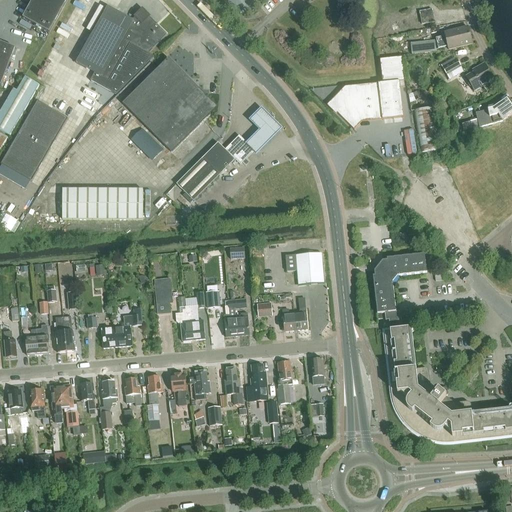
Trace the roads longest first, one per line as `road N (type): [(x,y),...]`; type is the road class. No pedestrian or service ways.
road 1 (tertiary): [(348,341),(331,198),(310,141),(269,83),(186,0)]
road 2 (residential): [(0,373),(348,341)]
road 3 (residential): [(332,487),(131,511)]
road 4 (tertiary): [(389,480),(511,468)]
